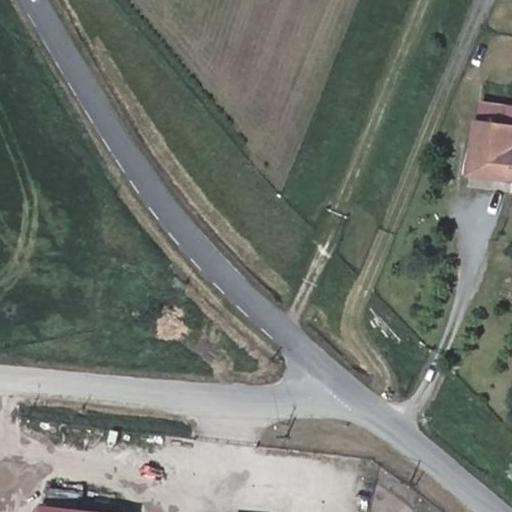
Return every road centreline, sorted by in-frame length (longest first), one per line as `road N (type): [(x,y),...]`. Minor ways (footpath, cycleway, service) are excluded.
road 1 (tertiary): [(363,404),(228,289),(140,175),(36,0)]
road 2 (residential): [(363,404),(0,378)]
road 3 (tertiary): [(504,511),(363,404)]
